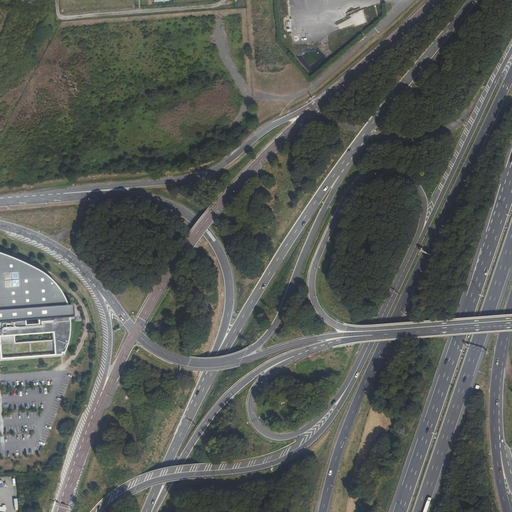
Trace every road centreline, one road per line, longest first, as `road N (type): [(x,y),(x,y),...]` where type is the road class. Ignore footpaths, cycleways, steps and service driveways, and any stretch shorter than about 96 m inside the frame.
road 1 (secondary): [(511,319),(348,328),(325,318),(312,279),(344,201),(372,172),(405,175),(424,203),(405,267)]
road 2 (motorway): [(511,71),(357,404),(323,511)]
road 3 (motorway): [(511,178),(400,511)]
road 4 (secondary): [(194,407),(230,296),(218,248),(174,206),(123,194),(61,196)]
road 5 (secondary): [(366,349),(323,429),(297,451),(248,469),(147,483),(102,511)]
road 6 (secondary): [(194,407),(266,278),(360,139)]
road 7 (secondary): [(318,104),(216,209),(135,331)]
road 8 (motorway): [(421,511),(511,244)]
road 9 (secondary): [(318,104),(263,131),(208,174),(61,196)]
road 10 (secondary): [(366,349),(319,417),(296,434),(276,436),(252,415),(258,386),(328,343)]
road 11 (secondary): [(228,362),(269,334),(360,139)]
road 12 (secondary): [(154,511),(235,389),(276,360),(328,343)]
road 13 (motorway): [(511,50),(405,267)]
road 14 (secondary): [(360,139),(472,0)]
road 15 (secondary): [(92,279),(110,347),(84,443)]
road 16 (secondary): [(434,0),(318,104)]
road 17 (motorway): [(499,451),(496,381),(511,307)]
road 18 (secondary): [(228,362),(309,339),(370,334)]
road 19 (secondary): [(370,334),(511,324)]
road 20 (secondary): [(135,331),(84,443)]
